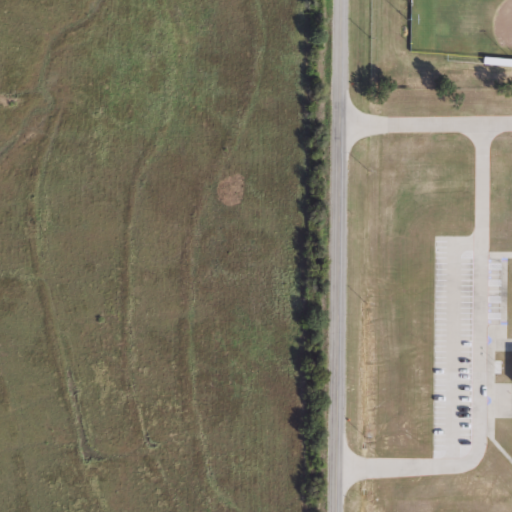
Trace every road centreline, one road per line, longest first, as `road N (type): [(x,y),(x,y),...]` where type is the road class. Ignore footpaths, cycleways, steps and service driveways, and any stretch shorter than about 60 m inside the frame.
road 1 (secondary): [(340,0),(335,511)]
road 2 (residential): [(511,121),(339,123)]
